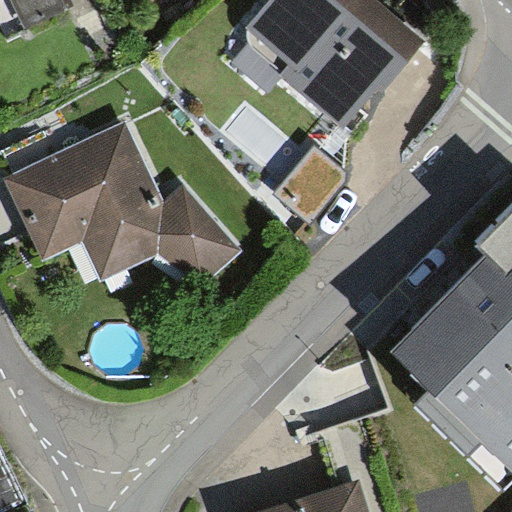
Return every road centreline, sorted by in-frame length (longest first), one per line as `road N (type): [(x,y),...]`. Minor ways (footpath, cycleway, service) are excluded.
road 1 (residential): [(86,511),(136,479),(511,103)]
road 2 (residential): [(0,366),(69,511)]
